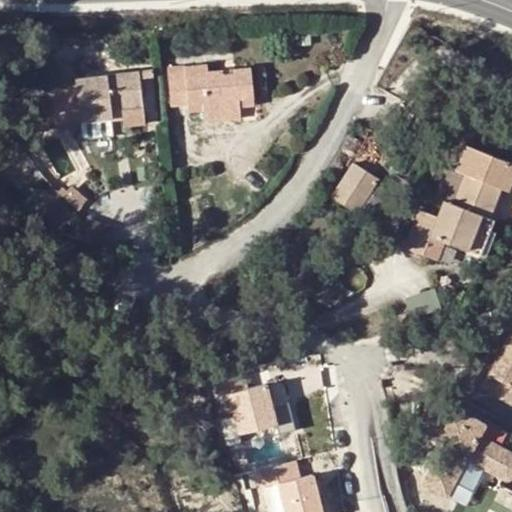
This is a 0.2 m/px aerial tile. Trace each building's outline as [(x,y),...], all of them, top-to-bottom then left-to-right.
[(222,64),(222,70),(223,75),(237,74),(236,70),(235,62),(222,64)] [(190,113),(205,112),(240,109),(239,100),(254,98),(251,69),(236,70),(237,74),(223,75),(222,70),(209,71),(208,65),(169,68),(172,107),(189,106),(190,113)] [(149,70),(73,77),(76,120),(107,117),(106,107),(120,106),(121,124),(153,121),(152,103),(149,70)] [(49,95),(17,101),(19,111),(51,105),(49,95)] [(257,98),(254,98),(239,100),(240,109),(258,107),(257,98)] [(51,105),(19,111),(22,127),(55,121),(51,105)] [(106,107),(107,117),(120,116),(120,106),(106,107)] [(241,120),(240,109),(205,112),(206,123),(241,120)] [(511,163),(467,145),(457,170),(464,173),(453,203),(483,214),(490,217),(500,188),(511,191),(511,163)] [(379,180),(352,163),(332,196),(370,220),(381,202),(371,195),(379,180)] [(464,173),(457,170),(450,168),(439,197),(444,199),(453,203),(464,173)] [(60,183),(56,186),(72,210),(81,203),(71,189),(66,192),(60,183)] [(439,216),(422,210),(407,247),(424,253),(431,234),(469,249),(483,214),(453,203),(444,199),(439,216)] [(483,214),(469,249),(480,254),(494,218),(490,217),(483,214)] [(447,241),(431,234),(424,253),(440,260),(447,241)] [(399,314),(401,324),(415,320),(412,309),(399,314)] [(511,312),(503,330),(509,333),(488,373),(482,369),(474,385),(511,406),(511,405),(511,312)] [(509,333),(503,330),(482,369),(488,373),(509,333)] [(232,431),(293,425),(291,403),(270,405),(268,384),(227,388),(232,431)] [(446,427),(437,444),(443,447),(423,485),(446,497),(466,459),(506,479),(507,479),(508,479),(508,478),(509,478),(510,478),(510,477),(510,476),(511,476),(511,475),(511,453),(505,450),(478,436),(484,424),(449,406),(440,424),(446,427)] [(446,427),(440,424),(431,441),(437,444),(446,427)] [(511,438),(484,424),(478,436),(505,450),(511,438)] [(298,460),(261,465),(267,511),(321,511),(315,472),(300,474),(298,460)]
